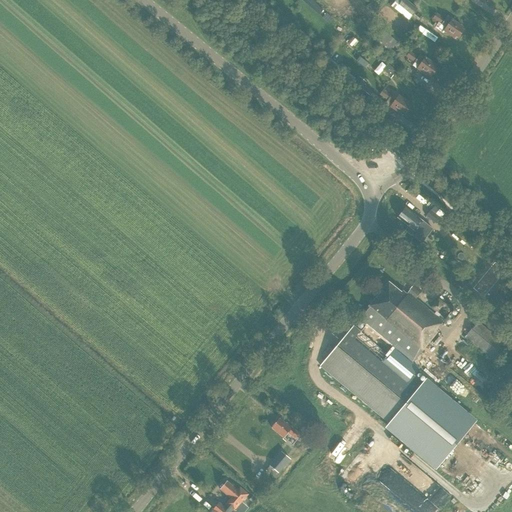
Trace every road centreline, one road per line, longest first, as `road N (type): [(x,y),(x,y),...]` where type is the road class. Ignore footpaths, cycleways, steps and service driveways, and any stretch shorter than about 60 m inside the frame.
road 1 (tertiary): [(136,511),(365,223),(368,188)]
road 2 (tertiary): [(368,188),(141,0)]
road 3 (tertiary): [(368,188),(407,169),(511,20)]
